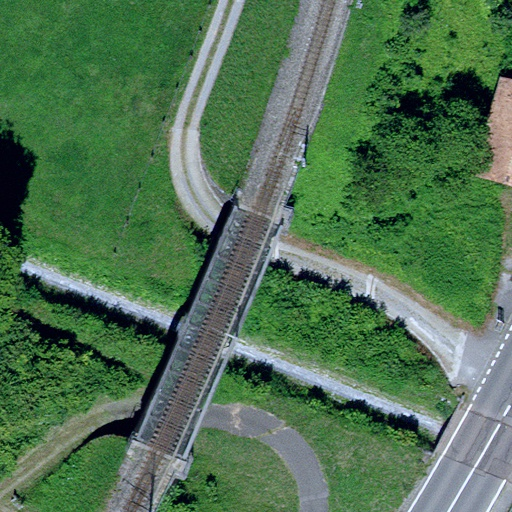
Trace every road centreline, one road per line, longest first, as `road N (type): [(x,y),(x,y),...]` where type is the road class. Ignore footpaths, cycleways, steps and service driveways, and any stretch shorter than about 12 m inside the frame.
road 1 (track): [(511,376),(362,287),(272,253),(214,219),(186,181),(181,141),(227,0)]
road 2 (track): [(309,511),(308,461),(268,424),(191,401),(98,419),(0,484)]
road 3 (track): [(0,303),(191,401)]
road 4 (primary): [(446,511),(511,401)]
